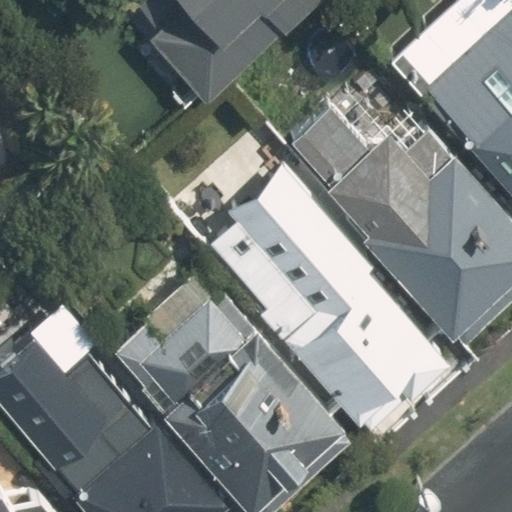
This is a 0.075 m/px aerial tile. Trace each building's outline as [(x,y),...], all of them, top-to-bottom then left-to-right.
[(152,0),(142,10),(210,83),(297,0),(152,0)] [(511,0),(438,0),(383,48),(511,195),(511,0)] [(277,141),(446,335),(511,277),(511,195),(383,48),(277,141)] [(220,252),(359,411),(446,335),(277,141),(266,128),(178,205),(220,252)] [(238,493),(250,506),(359,411),(220,252),(111,347),(238,493)] [(111,347),(70,300),(0,360),(0,399),(98,511),(216,511),(238,493),(111,347)]
